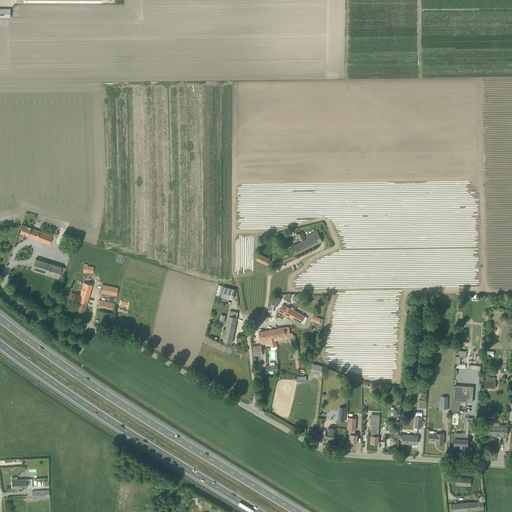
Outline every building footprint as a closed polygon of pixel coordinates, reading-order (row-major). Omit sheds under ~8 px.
[(10,8),(0,8),(0,17),(10,17),(10,8)] [(52,237),(23,225),(20,233),(49,245),(52,237)] [(300,242),(292,246),(296,254),(322,241),(317,230),(306,236),(307,238),(306,239),(302,232),(296,234),(300,242)] [(62,267),(35,259),(32,270),(58,279),(60,274),(63,275),(65,268),(62,267)] [(93,273),(94,267),(87,266),(87,264),(84,264),(84,266),(83,272),(93,273)] [(92,285),(84,282),(80,295),(71,293),(70,299),(78,301),(76,310),(84,312),(92,285)] [(115,299),(118,288),(104,285),(102,293),(110,295),(109,298),(115,299)] [(235,289),(223,286),(221,296),(232,299),(235,289)] [(276,295),(272,303),(277,306),(281,298),(276,295)] [(99,300),(99,302),(98,307),(114,310),(115,304),(99,300)] [(294,310),(283,304),(279,311),(290,317),(294,310)] [(294,310),(290,317),(300,323),(301,322),(304,324),(308,317),(294,310)] [(237,317),(229,315),(226,330),(223,329),(222,335),(224,336),(223,341),(232,343),(237,317)] [(275,337),(276,341),(283,339),(282,335),(290,333),(288,326),(284,327),(269,330),(271,335),(272,334),(273,337),(275,337)] [(271,335),(269,330),(259,332),(261,344),(269,342),(270,347),(277,346),(276,341),(275,337),(273,337),(272,334),(271,335)] [(253,347),(254,356),(263,355),(261,345),(253,347)] [(322,372),(323,366),(313,363),(312,370),(322,372)] [(297,382),(306,381),(306,375),(305,375),(305,373),(300,373),(300,375),(297,375),(297,382)] [(484,388),(495,388),(496,382),(495,382),(495,377),(485,376),(485,381),(484,388)] [(460,401),(472,402),(473,386),(454,385),(452,410),(460,410),(460,401)] [(346,407),(339,407),(338,421),(345,421),(346,407)] [(371,435),(370,443),(378,444),(379,436),(378,436),(380,414),(371,414),(370,426),(371,426),(371,428),(371,435)] [(354,434),(355,430),(356,418),(348,417),(347,429),(350,429),(350,434),(350,438),(350,442),(357,442),(358,434),(354,434)] [(488,425),(487,435),(487,434),(498,434),(498,436),(506,437),(507,425),(499,424),(499,426),(488,425)] [(327,431),(326,430),(324,437),(333,439),(335,429),(328,427),(327,431)] [(429,431),(429,436),(429,441),(436,441),(436,443),(443,444),(444,435),(434,434),(434,431),(429,431)] [(417,435),(402,434),(402,443),(407,444),(407,443),(409,443),(409,444),(410,444),(410,443),(417,444),(417,435)] [(468,439),(455,438),(454,447),(467,447),(468,444),(468,439)] [(11,477),(12,481),(12,488),(19,488),(19,489),(26,488),(31,488),(32,488),(32,479),(31,479),(25,479),(18,480),(18,477),(11,477)] [(456,477),(456,485),(470,486),(471,478),(456,477)] [(484,500),(450,503),(451,511),(457,511),(485,509),(484,500)]
